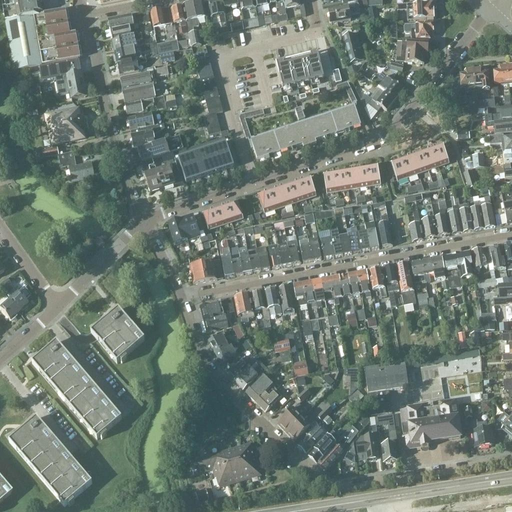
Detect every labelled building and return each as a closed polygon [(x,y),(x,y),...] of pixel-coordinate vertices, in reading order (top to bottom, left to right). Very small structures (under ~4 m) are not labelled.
[(5,22),(42,16),(41,13),(44,13),(42,0),(4,0),(6,8),(3,8),(5,22)] [(216,18),(220,18),(221,26),(227,24),(226,17),(222,0),(218,0),(207,2),(211,19),(216,18)] [(236,0),(222,0),(226,17),(227,23),(232,22),(230,9),(238,7),(236,0)] [(255,12),(253,4),(252,0),(238,0),(241,12),(249,10),(250,13),(255,12)] [(284,0),(285,4),(284,4),(285,11),(300,8),(299,1),(297,2),(296,0),(284,0)] [(360,14),(358,2),(343,5),(344,10),(328,13),(331,25),(351,21),(350,16),(360,14)] [(203,3),(183,7),(188,34),(194,33),(193,29),(199,28),(197,21),(206,19),(203,3)] [(413,8),(413,5),(400,6),(400,12),(406,12),(407,23),(414,22),(414,23),(433,22),(433,13),(432,13),(431,8),(413,8)] [(173,10),(171,10),(174,25),(180,24),(181,29),(186,28),(182,8),(177,9),(176,8),(173,8),(173,10)] [(169,9),(150,13),(153,29),(172,25),(169,9)] [(63,12),(42,16),(5,22),(14,73),(30,69),(43,67),(38,41),(69,36),(65,11),(63,12)] [(260,14),(254,16),(256,23),(263,21),(260,14)] [(108,21),(110,31),(133,26),(131,17),(108,21)] [(110,31),(112,41),(133,37),(132,31),(134,31),(133,26),(110,31)] [(411,43),(430,42),(430,34),(433,34),(432,26),(405,27),(403,29),(404,34),(405,36),(411,35),(411,43)] [(191,49),(201,47),(199,34),(189,36),(191,49)] [(43,67),(73,61),(80,59),(75,35),(69,36),(38,41),(43,67)] [(353,35),(344,38),(351,64),(360,62),(357,50),(359,50),(357,41),(355,41),(353,35)] [(114,53),(134,49),(136,48),(135,43),(142,41),(140,36),(134,38),(133,37),(112,41),(114,53)] [(177,42),(157,46),(159,56),(179,52),(177,42)] [(428,46),(397,43),(396,63),(423,65),(424,58),(427,59),(428,46)] [(116,63),(117,65),(142,60),(141,54),(135,55),(134,49),(114,53),(115,57),(113,57),(114,63),(116,63)] [(195,62),(208,59),(207,53),(193,56),(195,62)] [(173,54),(160,57),(161,65),(175,62),(173,54)] [(310,55),(283,62),(276,64),(276,65),(283,63),(284,65),(277,67),(282,89),(323,79),(318,57),(311,58),(310,56),(317,54),(310,55)] [(145,59),(142,60),(117,65),(119,77),(138,73),(137,66),(146,64),(145,59)] [(210,65),(208,59),(195,62),(196,69),(210,65)] [(42,81),(55,79),(81,74),(79,61),(73,62),(73,61),(43,67),(30,69),(32,76),(41,74),(42,81)] [(386,68),(387,68),(390,70),(389,71),(402,74),(404,68),(391,64),(387,63),(386,68)] [(196,69),(198,75),(212,72),(210,65),(196,69)] [(355,67),(347,70),(352,81),(357,73),(355,67)] [(166,69),(155,71),(156,79),(168,77),(166,69)] [(391,82),(395,76),(385,69),(381,76),(391,82)] [(509,86),(507,71),(494,73),(495,85),(501,85),(501,87),(509,86)] [(212,72),(198,75),(200,81),(213,78),(212,72)] [(267,87),(279,84),(277,72),(265,75),(267,87)] [(487,73),(474,75),(475,89),(483,89),(483,92),(489,91),(487,73)] [(81,74),(55,79),(59,96),(69,94),(71,101),(86,98),(81,74)] [(120,81),(122,93),(153,87),(150,75),(120,81)] [(468,90),(475,89),(474,75),(460,76),(460,79),(455,80),(453,107),(466,106),(464,95),(468,94),(468,90)] [(370,82),(381,90),(395,102),(403,91),(393,83),(389,87),(374,76),(370,82)] [(200,81),(202,90),(215,86),(213,78),(200,81)] [(215,86),(202,90),(204,96),(217,92),(215,86)] [(155,99),(153,87),(122,93),(125,105),(155,99)] [(386,113),(395,102),(381,90),(372,101),(371,101),(367,106),(374,111),(372,113),(375,115),(381,108),(386,113)] [(219,99),(217,92),(204,96),(205,102),(219,99)] [(174,96),(125,106),(127,116),(147,112),(146,109),(156,107),(157,112),(176,108),(175,102),(174,96)] [(221,106),(219,99),(205,102),(207,110),(221,106)] [(207,110),(209,117),(216,115),(222,113),(221,106),(207,110)] [(501,115),(491,116),(492,124),(503,123),(503,121),(511,119),(511,107),(500,109),(501,115)] [(52,148),(85,141),(79,109),(43,116),(48,140),(50,139),(52,148)] [(355,109),(343,112),(350,132),(361,128),(355,109)] [(300,126),(296,127),(303,147),(304,149),(317,145),(316,142),(309,123),(306,124),(302,111),(295,113),(300,126)] [(343,112),(332,116),(338,135),(350,132),(343,112)] [(131,132),(158,127),(155,115),(128,120),(130,133),(131,132)] [(203,118),(205,125),(217,122),(216,115),(209,117),(203,118)] [(327,139),(338,135),(332,116),(321,120),(327,139)] [(491,116),(484,117),(485,130),(494,129),(495,137),(511,134),(511,122),(503,123),(492,124),(491,116)] [(321,120),(309,123),(316,142),(327,139),(321,120)] [(217,122),(205,125),(207,131),(219,128),(217,122)] [(131,132),(132,134),(132,136),(131,136),(134,149),(155,145),(153,136),(164,130),(164,127),(163,126),(158,127),(131,132)] [(296,127),(285,131),(291,150),(303,147),(296,127)] [(221,134),(219,128),(207,131),(208,137),(221,134)] [(285,131),(274,135),(280,154),(291,150),(285,131)] [(274,135),(262,138),(268,157),(280,154),(274,135)] [(179,137),(155,145),(137,151),(142,164),(183,151),(179,137)] [(501,137),(488,138),(489,146),(501,146),(502,155),(504,154),(511,153),(511,139),(502,141),(501,137)] [(257,161),(268,157),(262,138),(251,142),(257,161)] [(226,145),(178,160),(186,184),(234,169),(226,145)] [(439,145),(430,148),(436,166),(445,163),(439,145)] [(426,170),(436,166),(430,148),(420,151),(426,170)] [(59,157),(57,149),(45,151),(45,150),(35,152),(35,154),(33,154),(35,162),(37,161),(59,157)] [(420,151),(410,154),(416,173),(426,170),(420,151)] [(503,164),(495,165),(496,169),(510,168),(510,166),(511,165),(511,153),(504,154),(505,165),(503,166),(503,164)] [(406,176),(416,173),(410,154),(400,158),(406,176)] [(61,171),(69,169),(72,184),(94,179),(91,165),(76,169),(73,155),(58,158),(61,171)] [(473,170),(484,169),(483,156),(472,157),(473,170)] [(400,158),(390,161),(396,180),(406,176),(400,158)] [(150,194),(162,190),(156,173),(151,174),(149,169),(155,167),(153,161),(142,165),(145,176),(144,176),(150,194)] [(165,170),(156,173),(162,190),(174,186),(171,175),(178,173),(174,161),(163,164),(165,170)] [(376,163),(366,166),(371,185),(381,182),(376,163)] [(360,187),(371,185),(366,166),(356,168),(360,187)] [(496,169),(492,169),(493,176),(504,175),(505,181),(511,180),(511,167),(510,168),(496,169)] [(350,190),(360,187),(356,168),(346,171),(350,190)] [(340,192),(350,190),(346,171),(335,173),(340,192)] [(471,172),(463,175),(469,190),(477,187),(471,172)] [(330,195),(340,192),(335,173),(325,176),(330,195)] [(307,180),(297,183),(303,201),(313,198),(307,180)] [(293,205),(303,201),(297,183),(287,186),(293,205)] [(287,186),(277,190),(283,208),(293,205),(287,186)] [(273,212),(283,208),(277,190),(267,193),(273,212)] [(267,193),(257,197),(263,215),(273,212),(267,193)] [(496,217),(505,215),(511,213),(511,194),(501,196),(504,210),(495,212),(496,217)] [(452,237),(462,235),(456,201),(454,201),(454,199),(450,199),(452,208),(452,210),(447,211),(452,237)] [(483,209),(480,209),(484,231),(495,229),(489,199),(481,200),(483,209)] [(473,233),(469,211),(468,205),(460,207),(459,204),(460,204),(459,202),(458,201),(456,201),(462,235),(473,233)] [(238,203),(226,207),(232,224),(244,220),(238,203)] [(475,210),(469,211),(473,233),(484,231),(480,209),(479,203),(474,204),(475,210)] [(221,228),(232,224),(226,207),(215,211),(221,228)] [(437,239),(433,221),(431,207),(426,208),(428,222),(421,223),(425,242),(437,239)] [(342,210),(334,211),(334,214),(335,218),(335,219),(344,218),(342,210)] [(415,226),(409,227),(412,244),(423,242),(419,220),(417,210),(412,210),(415,226)] [(215,211),(204,215),(209,232),(221,228),(215,211)] [(440,219),(433,221),(437,239),(449,237),(444,212),(439,213),(440,219)] [(303,225),(311,225),(311,216),(302,216),(303,225)] [(194,240),(199,238),(192,218),(180,222),(187,242),(194,240)] [(379,232),(382,250),(393,248),(387,218),(381,219),(382,224),(378,225),(379,232)] [(187,242),(180,222),(168,226),(175,246),(187,242)] [(373,226),(365,227),(369,253),(378,251),(373,226)] [(360,254),(369,253),(365,227),(355,229),(360,254)] [(360,254),(355,229),(351,230),(352,237),(348,238),(351,256),(360,254)] [(328,234),(328,235),(333,259),(342,258),(338,239),(337,232),(328,234)] [(339,239),(338,239),(342,258),(351,256),(348,238),(347,232),(338,233),(339,239)] [(314,241),(308,242),(312,263),(321,262),(317,240),(316,235),(313,236),(314,241)] [(324,261),(333,259),(328,235),(319,237),(324,261)] [(282,246),(277,247),(282,269),(291,268),(286,240),(285,237),(281,238),(282,246)] [(295,238),(286,240),(291,268),(300,266),(295,238)] [(302,265),(312,263),(308,242),(298,244),(302,265)] [(511,244),(503,247),(507,272),(511,271),(511,268),(511,263),(511,262),(511,244)] [(272,271),(282,269),(277,247),(268,249),(272,271)] [(490,249),(493,265),(494,272),(500,271),(501,277),(505,276),(504,272),(505,272),(501,247),(490,249)] [(242,277),(239,258),(237,249),(228,251),(234,279),(242,277)] [(483,251),(486,265),(485,265),(486,266),(493,265),(490,249),(483,251)] [(265,250),(256,252),(260,274),(269,272),(265,250)] [(234,279),(228,251),(222,252),(223,257),(220,258),(224,280),(234,279)] [(481,266),(485,265),(486,265),(483,251),(471,253),(475,270),(481,268),(481,266)] [(247,253),(247,256),(251,275),(260,274),(256,252),(247,253)] [(475,285),(474,279),(473,273),(472,270),(469,253),(457,255),(463,288),(475,285)] [(247,256),(239,258),(242,277),(251,275),(247,256)] [(461,288),(455,256),(443,258),(449,290),(461,288)] [(441,259),(430,261),(433,275),(435,282),(445,280),(441,259)] [(430,261),(421,263),(425,284),(425,285),(430,284),(429,276),(433,275),(430,261)] [(223,280),(221,270),(219,262),(205,265),(205,263),(202,263),(202,265),(190,268),(193,286),(223,280)] [(422,285),(425,284),(421,263),(410,265),(414,285),(422,283),(422,285)] [(408,265),(396,268),(404,307),(415,304),(408,265)] [(394,268),(383,270),(390,302),(391,309),(396,308),(393,293),(399,292),(394,268)] [(381,270),(369,273),(372,292),(380,290),(381,299),(387,298),(381,270)] [(367,273),(357,275),(361,296),(365,295),(366,300),(371,299),(370,294),(371,294),(367,273)] [(357,275),(348,277),(352,298),(361,296),(357,275)] [(339,279),(343,300),(352,298),(348,277),(339,279)] [(339,301),(343,300),(339,279),(330,280),(334,301),(335,308),(340,307),(339,301)] [(330,280),(321,282),(325,302),(334,301),(330,280)] [(495,280),(477,283),(478,289),(496,286),(495,280)] [(0,293),(0,294),(11,286),(7,281),(0,285),(0,293)] [(312,284),(317,309),(317,311),(322,310),(321,304),(325,304),(325,302),(321,282),(312,284)] [(303,285),(307,306),(307,307),(311,306),(312,310),(317,309),(312,284),(303,285)] [(498,300),(511,299),(511,284),(503,285),(503,286),(498,286),(498,300)] [(307,306),(303,285),(294,287),(298,308),(307,306)] [(290,288),(278,290),(282,314),(283,314),(283,318),(294,316),(294,312),(290,288)] [(1,294),(8,302),(18,313),(21,311),(22,311),(28,306),(17,294),(13,298),(6,290),(1,294)] [(267,310),(268,310),(274,309),(276,316),(281,315),(279,307),(275,291),(264,293),(267,310)] [(270,321),(268,310),(267,310),(264,293),(250,296),(254,312),(261,311),(263,322),(270,321)] [(239,320),(236,320),(237,325),(242,324),(242,325),(249,323),(248,320),(254,319),(249,296),(234,299),(238,317),(239,320)] [(15,316),(18,313),(8,302),(4,298),(0,302),(0,311),(9,323),(16,317),(15,316)] [(511,299),(498,300),(492,300),(493,308),(500,307),(508,307),(509,313),(508,313),(509,319),(511,318),(511,299)] [(203,322),(221,318),(218,304),(210,306),(200,309),(203,322)] [(125,319),(118,311),(93,332),(91,334),(91,335),(97,342),(117,365),(120,363),(122,365),(127,360),(125,358),(145,342),(125,319)] [(365,321),(364,311),(356,313),(358,323),(365,321)] [(354,316),(346,317),(348,326),(355,325),(354,316)] [(225,317),(221,318),(203,322),(207,335),(216,333),(216,332),(228,329),(225,317)] [(328,319),(328,320),(329,329),(338,327),(337,317),(328,319)] [(373,319),(366,320),(367,329),(375,328),(373,319)] [(329,329),(328,320),(321,321),(323,330),(329,329)] [(310,323),(311,333),(319,332),(318,322),(310,323)] [(312,337),(311,333),(310,323),(302,325),(304,338),(312,337)] [(241,333),(239,327),(238,327),(235,328),(233,329),(238,341),(244,338),(241,333)] [(485,339),(484,333),(483,328),(469,330),(470,336),(472,350),(480,349),(478,340),(485,339)] [(215,354),(230,346),(231,345),(229,340),(227,339),(224,340),(221,335),(208,342),(215,354)] [(509,348),(510,356),(511,356),(511,335),(501,336),(502,344),(506,344),(506,348),(509,348)] [(458,339),(461,351),(466,350),(464,338),(458,339)] [(276,344),(273,344),(275,354),(289,352),(288,344),(287,341),(276,344)] [(315,351),(322,348),(320,341),(312,344),(315,351)] [(250,348),(247,343),(241,347),(245,352),(250,348)] [(32,365),(90,432),(97,441),(100,439),(102,441),(107,436),(105,434),(107,432),(122,420),(121,420),(66,355),(57,344),(35,362),(32,365)] [(236,357),(230,346),(215,354),(222,366),(230,361),(230,360),(236,357)] [(382,349),(374,350),(376,366),(384,364),(382,349)] [(282,354),(284,363),(291,362),(289,352),(282,354)] [(224,371),(234,381),(248,368),(255,363),(254,363),(258,359),(255,354),(243,364),(238,359),(233,364),(232,364),(224,371)] [(295,379),(308,377),(305,362),(292,365),(295,379)] [(364,371),(371,417),(392,414),(389,392),(408,390),(405,365),(364,371)] [(253,374),(248,368),(234,381),(243,392),(252,384),(252,383),(257,378),(258,379),(266,371),(262,366),(253,374)] [(304,378),(296,380),(298,387),(305,386),(304,378)] [(246,395),(256,404),(271,389),(266,384),(265,386),(260,381),(246,395)] [(273,388),(271,389),(256,404),(266,414),(282,397),(273,388)] [(296,399),(301,404),(310,396),(305,390),(296,399)] [(354,406),(362,397),(356,392),(348,400),(354,406)] [(401,428),(402,432),(404,450),(421,448),(421,450),(428,449),(427,444),(460,440),(455,403),(441,405),(441,408),(422,411),(422,409),(400,412),(403,428),(401,428)] [(277,426),(285,435),(307,415),(299,406),(277,426)] [(328,409),(318,419),(322,424),(324,422),(328,418),(333,413),(328,409)] [(511,421),(510,420),(504,414),(497,422),(494,422),(495,432),(502,431),(509,436),(509,439),(511,440),(511,421)] [(316,424),(307,415),(285,435),(294,444),(316,424)] [(69,457),(37,420),(22,432),(10,443),(9,443),(64,508),(67,506),(69,508),(75,504),(73,501),(92,485),(69,457)] [(477,423),(470,424),(474,449),(493,447),(491,431),(488,432),(487,424),(477,425),(477,423)] [(336,446),(317,466),(325,473),(335,462),(343,453),(340,450),(347,443),(349,445),(359,434),(353,428),(349,432),(349,433),(337,445),(336,446)] [(317,429),(297,448),(306,455),(327,435),(325,433),(323,435),(317,429)] [(319,447),(309,458),(317,466),(336,446),(335,445),(340,439),(333,433),(319,447)] [(388,446),(381,447),(382,457),(383,464),(396,462),(393,442),(396,441),(395,433),(388,434),(389,442),(387,443),(388,446)] [(377,458),(382,457),(381,447),(376,448),(374,436),(363,438),(364,444),(355,445),(357,456),(365,455),(366,461),(377,460),(377,458)] [(241,448),(246,464),(256,461),(254,454),(255,453),(256,451),(256,449),(254,448),(253,449),(252,445),(241,448)] [(241,448),(231,451),(235,467),(246,464),(241,448)] [(225,470),(235,467),(231,451),(220,454),(225,470)] [(215,473),(225,470),(220,454),(210,457),(215,473)] [(210,457),(200,460),(204,474),(212,472),(213,474),(215,473),(210,457)] [(194,477),(204,474),(200,460),(190,463),(194,477)] [(256,461),(246,464),(250,480),(261,477),(256,461)] [(246,464),(235,467),(240,483),(250,480),(246,464)] [(240,483),(235,467),(225,470),(230,486),(240,483)] [(219,489),(230,486),(225,470),(215,473),(213,474),(215,481),(217,480),(219,489)] [(0,504),(11,495),(0,482),(0,504)] [(206,491),(195,495),(198,506),(209,502),(206,491)]
